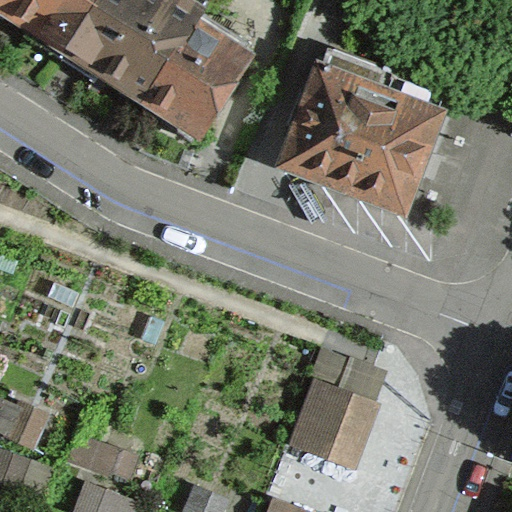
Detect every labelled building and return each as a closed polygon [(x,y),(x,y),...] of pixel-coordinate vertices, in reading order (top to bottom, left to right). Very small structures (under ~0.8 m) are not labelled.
[(0,0),(0,25),(106,94),(166,0),(0,0)] [(189,146),(252,53),(173,0),(166,0),(106,94),(189,146)] [(448,108),(316,59),(276,165),(407,215),(448,108)] [(381,409),(349,396),(306,380),(284,448),(322,463),(355,475),(381,409)] [(21,408),(0,398),(0,431),(37,447),(51,414),(24,402),(21,408)] [(141,454),(75,432),(65,462),(115,478),(118,470),(134,476),(141,454)] [(55,468),(0,448),(0,480),(45,496),(55,468)] [(133,511),(138,499),(84,481),(72,511),(133,511)] [(224,511),(230,499),(192,484),(182,511),(185,511),(224,511)] [(313,511),(272,495),(265,511),(313,511)]
